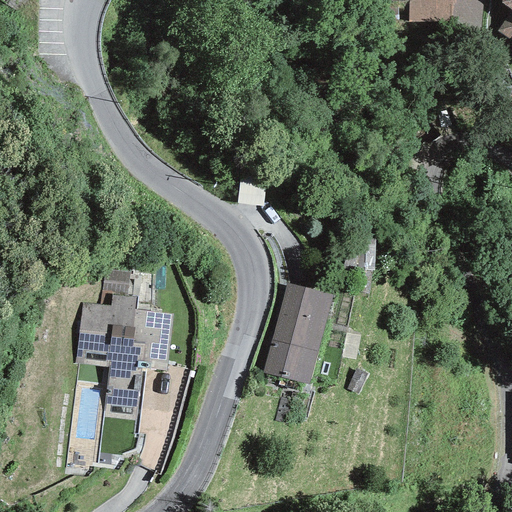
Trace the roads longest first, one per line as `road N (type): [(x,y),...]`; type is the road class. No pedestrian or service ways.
road 1 (tertiary): [(88,0),(85,54),(120,137),(145,167),(235,233),(253,272),(245,325),(202,448),(160,511)]
road 2 (residential): [(511,160),(454,141),(426,169),(438,225),(495,344),(508,409),(490,511)]
